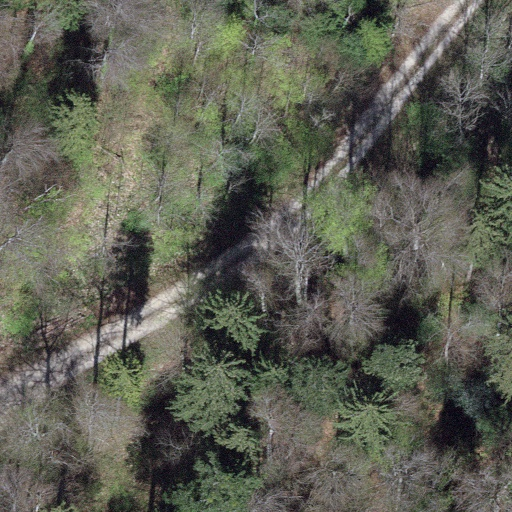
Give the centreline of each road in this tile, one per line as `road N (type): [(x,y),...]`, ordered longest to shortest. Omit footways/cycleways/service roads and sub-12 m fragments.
road 1 (track): [(320,191),(0,440)]
road 2 (track): [(320,191),(0,372)]
road 3 (track): [(455,0),(320,191)]
